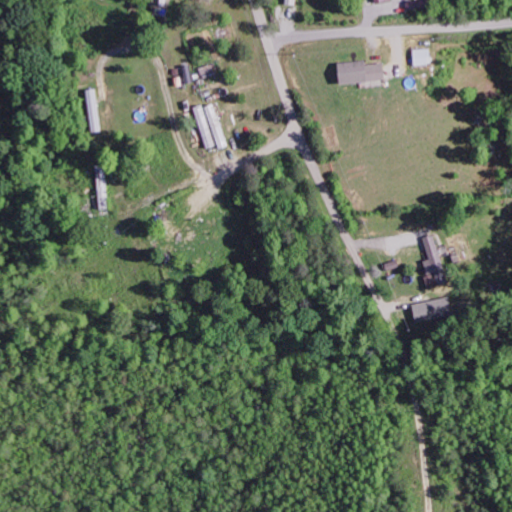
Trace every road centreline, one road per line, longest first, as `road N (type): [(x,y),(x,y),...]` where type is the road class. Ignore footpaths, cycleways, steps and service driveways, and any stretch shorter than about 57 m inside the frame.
road 1 (residential): [(429,511),(372,285),(304,145),(252,0)]
road 2 (residential): [(265,40),(511,22)]
